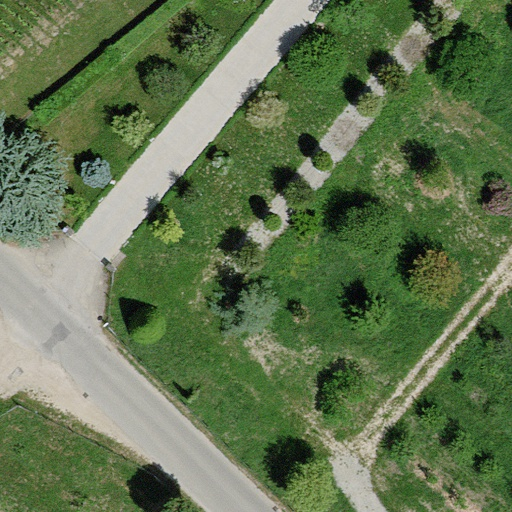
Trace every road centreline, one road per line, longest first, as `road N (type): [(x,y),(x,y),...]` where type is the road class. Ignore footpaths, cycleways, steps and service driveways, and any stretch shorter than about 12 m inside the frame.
road 1 (track): [(296,0),(0,368)]
road 2 (unclassified): [(0,275),(243,511)]
road 3 (track): [(390,511),(189,309)]
road 4 (track): [(340,461),(511,264)]
